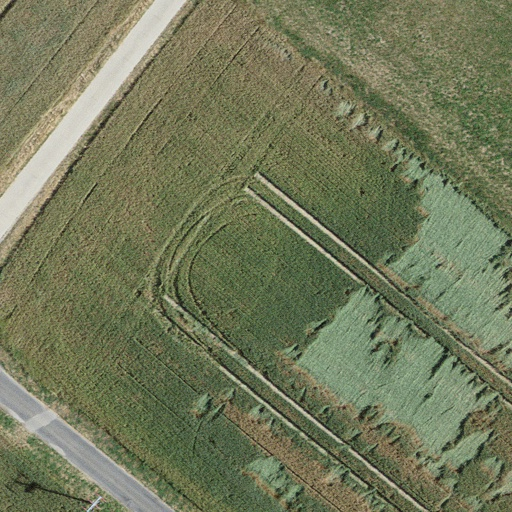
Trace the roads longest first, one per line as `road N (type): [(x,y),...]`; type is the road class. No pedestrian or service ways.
road 1 (track): [(178,0),(0,229)]
road 2 (residential): [(158,511),(0,380)]
